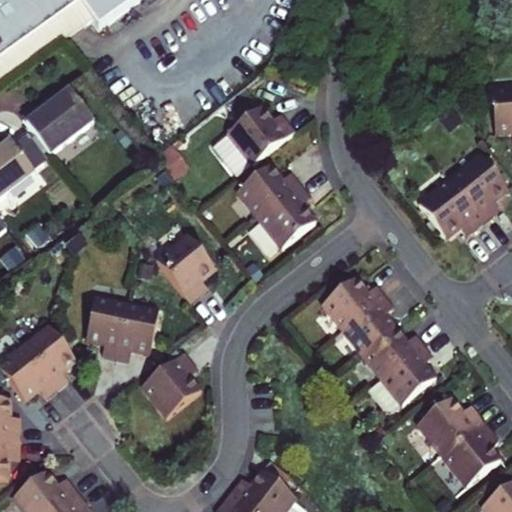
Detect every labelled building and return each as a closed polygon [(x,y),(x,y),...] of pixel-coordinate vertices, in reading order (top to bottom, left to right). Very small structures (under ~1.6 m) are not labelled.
[(0,0),(0,87),(64,43),(124,0),(0,0)] [(511,92),(492,93),(495,138),(508,137),(511,136),(511,92)] [(37,113),(23,123),(50,159),(94,126),(71,95),(51,109),(41,117),(37,113)] [(45,107),(37,113),(41,117),(51,109),(48,105),(45,107)] [(252,169),(296,134),(292,129),(287,124),(279,130),(274,124),(263,110),(228,138),(251,168),(252,169)] [(282,118),(274,124),(279,130),(287,124),(282,118)] [(251,168),(228,138),(214,149),(237,178),(251,168)] [(17,153),(32,173),(45,164),(29,143),(17,153)] [(0,201),(34,176),(32,173),(17,153),(11,145),(0,152),(0,201)] [(507,194),(480,159),(449,183),(483,227),(489,222),(494,218),(487,210),(494,204),(507,194)] [(257,222),(300,188),(296,182),(292,177),(283,183),(271,169),(237,196),(257,222)] [(483,227),(449,183),(418,208),(445,243),(459,232),(466,227),(472,235),(478,231),(483,227)] [(304,193),(300,188),(257,222),(281,253),(316,225),(305,212),(300,205),(309,198),(304,193)] [(314,205),(309,198),(300,205),(305,212),(314,205)] [(494,204),(487,210),(494,218),(500,213),(494,204)] [(26,238),(36,251),(53,238),(43,225),(26,238)] [(466,240),(472,235),(466,227),(459,232),(466,240)] [(65,243),(75,257),(89,246),(78,233),(65,243)] [(215,274),(187,238),(155,263),(188,306),(205,293),(199,286),(207,280),(215,274)] [(16,250),(1,261),(11,275),(26,264),(16,250)] [(322,309),(342,334),(386,300),(381,295),(377,290),(369,296),(357,281),(322,309)] [(390,306),(386,300),(342,334),(362,359),(397,331),(386,318),(394,311),(390,306)] [(115,362),(126,310),(94,303),(85,346),(104,350),(102,359),(108,360),(115,362)] [(158,317),(126,310),(115,362),(122,363),(129,365),(132,356),(148,360),(158,317)] [(49,331),(23,351),(57,393),(62,389),(67,385),(61,378),(76,365),(49,331)] [(362,359),(381,384),(425,349),(420,344),(416,339),(408,345),(397,331),(362,359)] [(429,355),(425,349),(381,384),(401,408),(402,409),(436,382),(425,367),(433,360),(429,355)] [(57,393),(23,351),(0,368),(0,374),(25,405),(40,393),(46,401),(52,397),(57,393)] [(200,373),(186,355),(143,389),(168,421),(203,394),(198,386),(192,379),(200,373)] [(401,408),(381,384),(370,393),(385,412),(394,413),(401,408)] [(0,442),(19,443),(19,434),(19,421),(9,421),(9,403),(2,403),(0,402),(0,442)] [(417,429),(442,460),(485,426),(481,421),(476,415),(468,422),(463,415),(452,402),(417,429)] [(463,415),(468,422),(476,415),(472,409),(463,415)] [(489,431),(485,426),(442,460),(466,491),(501,463),(490,450),(485,443),(494,437),(489,431)] [(499,443),(494,437),(485,443),(490,450),(499,443)] [(18,454),(19,443),(0,442),(0,481),(7,482),(8,464),(18,464),(18,454)] [(269,467),(262,476),(281,492),(288,482),(269,467)] [(16,511),(61,511),(76,501),(70,492),(63,484),(55,490),(44,476),(9,503),(16,511)] [(243,484),(229,502),(242,511),(290,511),(294,507),(296,504),(281,492),(262,476),(251,491),(247,488),(243,484)] [(511,511),(511,486),(482,510),(483,511),(511,511)] [(84,511),(83,509),(76,501),(61,511),(84,511)] [(242,511),(229,502),(221,511),(242,511)]
